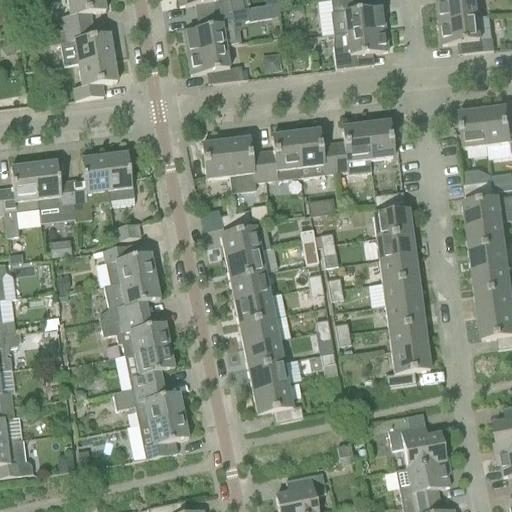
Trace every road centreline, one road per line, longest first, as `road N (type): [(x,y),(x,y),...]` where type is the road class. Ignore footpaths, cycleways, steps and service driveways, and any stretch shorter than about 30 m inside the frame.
road 1 (residential): [(479,511),(415,84)]
road 2 (residential): [(238,511),(156,116)]
road 3 (residential): [(156,116),(415,84)]
road 4 (residential): [(0,135),(156,116)]
